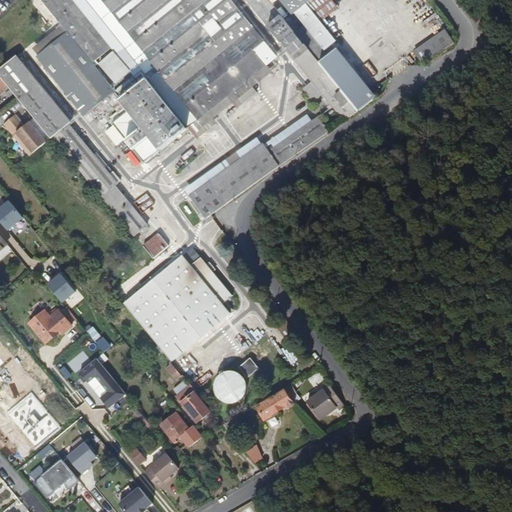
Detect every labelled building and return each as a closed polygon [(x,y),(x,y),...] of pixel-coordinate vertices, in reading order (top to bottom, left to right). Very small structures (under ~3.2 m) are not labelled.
[(41,56),(40,57),(87,116),(98,107),(102,112),(111,105),(113,108),(119,103),(127,113),(121,118),(112,125),(144,164),(277,58),(230,0),(41,0),(50,11),(63,26),(56,32),(62,39),(41,56)] [(246,0),(313,81),(324,95),(337,111),(350,118),(359,112),(293,30),(273,4),(269,0),(246,0)] [(312,0),(269,0),(273,4),(278,0),(280,0),(302,27),(300,29),(297,26),(293,30),(359,112),(373,102),(341,62),(336,66),(327,54),(339,44),(324,25),(317,17),(307,5),(312,0)] [(335,3),(338,0),(312,0),(307,5),(317,17),(335,3)] [(324,25),(341,11),(335,3),(317,17),(324,25)] [(424,64),(455,43),(447,31),(416,52),(424,64)] [(41,56),(62,39),(56,32),(36,49),(41,56)] [(144,222),(114,184),(115,183),(91,154),(68,126),(71,124),(17,58),(0,71),(0,76),(9,87),(52,139),(54,138),(131,232),(144,222)] [(0,94),(9,87),(0,76),(0,94)] [(324,95),(313,81),(303,89),(314,102),(324,95)] [(119,103),(113,108),(121,118),(127,113),(119,103)] [(92,121),(102,112),(98,107),(87,116),(92,121)] [(323,113),(318,108),(314,112),(318,117),(323,113)] [(34,154),(47,143),(30,122),(25,127),(16,116),(5,126),(13,136),(17,133),(34,154)] [(267,145),(268,146),(271,152),(314,122),(309,116),(267,145)] [(194,198),(210,220),(214,217),(240,197),(330,133),(320,119),(271,152),(268,146),(266,148),(194,198)] [(30,157),(34,154),(17,133),(13,136),(30,157)] [(189,191),(194,198),(266,148),(260,140),(189,191)] [(91,154),(115,183),(119,180),(106,165),(105,165),(94,151),(91,154)] [(34,194),(20,177),(15,181),(20,187),(19,187),(29,199),(34,194)] [(23,217),(9,200),(0,208),(0,220),(8,230),(23,217)] [(154,260),(169,247),(158,234),(143,246),(154,260)] [(232,310),(224,300),(234,292),(203,253),(192,261),(185,252),(125,299),(172,358),(232,310)] [(56,280),(49,286),(63,304),(77,293),(63,276),(58,280),(56,280)] [(72,327),(59,311),(50,318),(45,312),(29,324),(46,345),(62,332),(63,334),(72,327)] [(261,366),(253,356),(241,365),(250,376),(261,366)] [(109,409),(127,395),(98,360),(80,374),(89,384),(96,378),(109,393),(101,399),(109,409)] [(177,381),(182,377),(172,365),(166,369),(177,381)] [(249,392),(249,391),(250,389),(250,387),(250,385),(249,383),(249,381),(248,379),(247,377),(246,376),(244,375),(243,373),(241,373),(239,372),(237,371),(235,371),(233,371),(231,371),(229,372),(228,372),(226,373),(224,375),(223,376),(222,377),(221,379),(220,381),(219,383),(219,385),(219,387),(219,388),(219,390),(220,392),(220,394),(221,396),(223,397),(224,399),(226,400),(227,401),(229,401),(231,402),(233,402),(235,402),(237,402),(239,402),(241,401),(242,400),(244,399),(246,397),(247,396),(248,394),(249,392)] [(212,412),(190,385),(176,396),(198,423),(212,412)] [(348,406),(333,386),(310,402),(323,420),(333,413),(341,407),(343,410),(348,406)] [(267,420),(291,406),(293,408),(295,409),(296,409),(298,408),(298,407),(299,405),(299,404),(293,397),(288,389),(259,406),(267,420)] [(335,416),(343,410),(341,407),(333,413),(335,416)] [(187,431),(189,429),(187,428),(176,414),(161,427),(176,445),(178,443),(176,440),(187,431)] [(143,416),(140,419),(150,430),(153,427),(143,416)] [(189,429),(187,431),(223,475),(229,470),(192,424),(187,428),(189,429)] [(68,457),(82,474),(89,469),(86,466),(91,462),(97,457),(86,443),(68,457)] [(55,451),(49,444),(37,455),(43,461),(55,451)] [(136,448),(129,454),(140,467),(147,461),(136,448)] [(262,460),(257,448),(248,456),(256,465),(262,460)] [(170,478),(179,470),(168,455),(145,474),(159,491),(166,485),(164,483),(170,478)] [(61,460),(34,483),(48,499),(65,484),(68,481),(73,487),(80,482),(61,460)] [(68,481),(65,484),(69,490),(73,487),(68,481)] [(139,488),(120,505),(125,511),(143,511),(146,510),(153,504),(139,488)]
